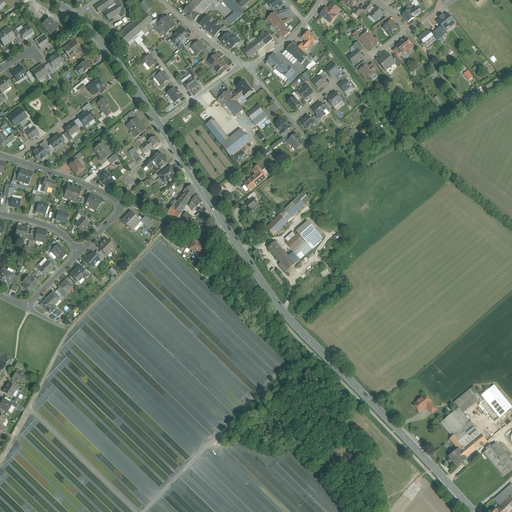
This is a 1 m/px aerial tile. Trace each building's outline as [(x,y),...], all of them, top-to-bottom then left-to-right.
[(104,0),(94,6),(98,13),(101,11),(109,20),(119,14),(115,7),(124,1),(123,0),(104,0)] [(194,0),(192,3),(190,4),(201,15),(211,4),(215,7),(222,0),(226,4),(230,0),(194,0)] [(244,14),(231,0),(230,0),(226,4),(234,13),(232,15),(236,20),(244,14)] [(238,0),(237,2),(236,2),(242,8),(249,2),(247,0),(238,0)] [(271,0),(267,3),(272,10),(277,7),(278,8),(283,5),(279,0),(273,0),(271,1),(271,0)] [(357,0),(356,0),(342,0),(342,1),(351,8),(357,0)] [(131,12),(124,1),(115,7),(119,14),(120,13),(123,17),(131,12)] [(151,9),(145,1),(139,5),(144,12),(144,11),(146,13),(151,9)] [(370,3),(364,10),(367,13),(372,7),(373,6),(370,3)] [(201,15),(190,4),(190,5),(187,8),(184,12),(194,22),(200,15),(201,15)] [(338,10),(331,4),(327,9),(334,15),(338,10)] [(422,4),(417,8),(421,14),(426,10),(422,4)] [(372,7),(367,13),(370,15),(369,16),(376,21),(377,19),(378,19),(379,18),(379,17),(383,13),(376,8),(375,9),(372,7)] [(327,9),(326,8),(320,15),(330,23),(335,16),(334,15),(327,9)] [(359,10),(357,8),(353,13),(358,17),(363,11),(361,9),(359,10)] [(417,8),(411,12),(410,10),(402,15),(408,23),(415,18),(421,14),(417,8)] [(144,12),(117,35),(125,45),(153,21),(146,13),(144,11),(144,12)] [(275,28),(282,22),(274,13),(267,19),(268,19),(270,21),(269,22),(270,22),(272,24),(272,25),(273,25),(275,28)] [(448,15),(446,14),(443,16),(440,18),(440,19),(438,21),(438,23),(441,27),(445,32),(453,25),(453,23),(450,20),(451,18),(448,15)] [(232,15),(226,20),(231,25),(236,20),(232,15)] [(160,22),(156,26),(157,26),(154,28),(161,37),(175,25),(167,17),(160,22)] [(213,22),(207,17),(199,24),(206,30),(207,28),(209,30),(208,31),(215,37),(222,29),(214,21),(213,22)] [(157,18),(149,25),(153,29),(154,28),(157,26),(156,26),(160,22),(157,18)] [(385,18),(380,22),(384,27),(389,23),(385,18)] [(46,22),(42,25),(50,35),(58,29),(57,29),(58,28),(56,25),(55,26),(50,19),(46,22)] [(384,27),(383,28),(386,31),(388,32),(390,34),(392,35),(394,33),(394,31),(397,29),(391,21),(389,23),(384,27)] [(277,31),(276,31),(280,36),(281,35),(283,38),(291,32),(282,22),(275,28),(277,31)] [(28,26),(19,32),(25,41),(34,35),(28,26)] [(441,27),(436,31),(442,38),(447,34),(445,32),(441,27)] [(8,29),(4,32),(0,34),(0,40),(4,46),(15,39),(8,29)] [(174,36),(171,38),(171,39),(170,40),(173,43),(171,44),(173,43),(176,47),(178,46),(183,42),(184,41),(185,42),(186,40),(189,37),(182,29),(174,36)] [(428,30),(418,38),(424,46),(424,45),(427,48),(432,44),(429,41),(433,38),(434,38),(431,35),(428,30)] [(436,31),(431,35),(434,38),(433,38),(437,42),(442,38),(436,31)] [(267,32),(250,45),(256,53),(273,39),(267,32)] [(318,40),(308,32),(302,38),(306,41),(303,45),(306,48),(310,45),(312,47),(318,40)] [(361,37),(356,32),(352,35),(358,42),(361,40),(360,39),(361,37)] [(367,32),(366,34),(364,33),(361,35),(361,37),(360,39),(361,40),(368,49),(373,46),(374,46),(375,45),(375,44),(376,43),(372,38),(372,37),(372,36),(371,36),(367,32)] [(227,44),(234,38),(229,33),(220,40),(225,46),(227,44)] [(44,34),(35,41),(39,46),(48,40),(44,34)] [(140,35),(135,39),(146,53),(149,51),(142,41),(144,40),(140,35)] [(234,38),(227,44),(231,50),(240,42),(235,37),(234,38)] [(403,42),(397,47),(402,54),(406,51),(409,54),(412,52),(411,50),(414,48),(406,38),(403,41),(403,42)] [(74,41),(62,50),(65,54),(66,55),(69,59),(81,50),(74,41)] [(183,42),(178,46),(176,47),(176,48),(179,52),(184,48),(186,46),(183,42)] [(198,42),(191,48),(195,52),(195,53),(197,56),(202,52),(205,49),(198,42)] [(358,42),(353,46),(357,51),(357,50),(359,53),(364,49),(358,42)] [(312,61),(293,43),(286,51),(297,61),(306,68),(312,61)] [(303,45),(302,44),(299,47),(300,48),(299,49),(303,53),(304,52),(305,52),(307,49),(306,48),(303,45)] [(250,45),(243,51),(249,59),(256,53),(250,45)] [(397,47),(392,51),(397,57),(402,54),(397,47)] [(206,48),(205,49),(202,52),(207,58),(211,54),(206,48)] [(357,51),(348,58),(353,64),(356,62),(357,62),(358,61),(358,60),(362,57),(359,53),(357,50),(357,51)] [(297,61),(286,51),(283,55),(293,64),(297,61)] [(207,58),(204,60),(207,63),(208,63),(208,62),(214,57),(211,54),(207,58)] [(288,67),(273,54),(267,62),(281,74),(288,67)] [(387,54),(378,61),(386,72),(395,64),(393,61),(387,54)] [(56,55),(47,61),(51,66),(53,69),(54,68),(62,62),(56,55)] [(151,57),(150,55),(144,60),(149,68),(155,63),(153,60),(153,58),(152,58),(151,57)] [(214,57),(208,62),(208,63),(212,68),(221,60),(220,58),(220,57),(219,55),(217,55),(214,57)] [(403,64),(397,57),(393,61),(395,64),(398,68),(403,64)] [(221,60),(212,68),(217,73),(218,72),(225,66),(226,65),(225,65),(226,64),(224,62),(223,62),(221,60)] [(85,61),(77,67),(78,67),(75,69),(80,75),(83,74),(90,68),(87,64),(85,61)] [(364,61),(356,68),(359,72),(360,72),(366,80),(373,74),(372,73),(376,69),(373,66),(371,67),(369,66),(368,66),(364,61)] [(333,64),(330,67),(328,67),(327,69),(326,70),(326,71),(331,78),(336,74),(339,71),(337,68),(333,64)] [(41,65),(32,72),(38,80),(38,79),(43,76),(43,77),(47,74),(41,65)] [(20,67),(12,73),(11,73),(18,82),(18,81),(22,78),(23,79),(24,78),(22,76),(26,74),(20,66),(20,67)] [(225,66),(218,72),(221,75),(228,69),(225,66)] [(288,67),(281,74),(288,80),(295,72),(288,67)] [(197,76),(192,69),(188,71),(191,76),(192,75),(195,78),(197,76)] [(156,77),(155,77),(155,78),(161,85),(164,83),(168,80),(162,72),(156,77)] [(323,73),(319,76),(324,81),(328,78),(323,73)] [(319,76),(312,82),(318,89),(325,83),(324,81),(319,76)] [(192,77),(183,84),(189,92),(198,85),(192,77)] [(6,79),(0,82),(0,90),(1,92),(11,86),(6,79)] [(97,79),(88,87),(94,95),(99,91),(101,94),(106,90),(97,79)] [(84,81),(73,89),(76,93),(87,84),(86,83),(88,82),(86,80),(84,81)] [(343,82),(338,86),(344,92),(351,86),(349,83),(346,80),(343,82)] [(251,91),(244,82),(237,87),(239,91),(236,93),(240,98),(243,96),(244,97),(251,91)] [(313,93),(307,85),(298,92),(304,100),(313,93)] [(174,88),(167,93),(174,102),(179,99),(181,98),(178,94),(179,94),(179,93),(178,92),(177,92),(174,88)] [(236,93),(233,96),(228,91),(218,99),(223,106),(226,104),(236,117),(244,110),(236,101),(240,98),(236,93)] [(335,93),(327,100),(333,108),(342,101),(339,98),(335,93)] [(438,95),(434,98),(439,104),(443,102),(438,95)] [(64,96),(59,100),(63,105),(68,101),(64,96)] [(348,103),(342,96),(339,98),(342,101),(345,105),(348,103)] [(104,97),(98,102),(102,107),(100,108),(107,117),(111,113),(108,109),(107,110),(105,107),(109,104),(104,97)] [(294,97),(286,103),(293,111),(301,105),(298,101),(294,97)] [(179,99),(174,102),(172,104),(175,108),(182,103),(179,99)] [(328,114),(332,111),(326,104),(323,106),(320,103),(312,110),(317,116),(318,116),(321,120),(328,113),(328,114)] [(259,106),(247,115),(251,121),(263,112),(259,106)] [(18,111),(8,118),(15,127),(19,124),(25,119),(27,118),(23,113),(21,115),(18,111)] [(93,120),(87,112),(78,118),(84,126),(93,120)] [(131,112),(124,117),(128,122),(135,117),(131,112)] [(263,112),(251,121),(255,125),(267,117),(263,112)] [(311,119),(308,116),(300,122),(307,130),(314,124),(315,123),(311,119)] [(320,124),(314,117),(311,119),(315,123),(314,124),(317,126),(320,124)] [(136,118),(127,125),(132,131),(129,133),(132,138),(135,136),(144,129),(144,130),(145,129),(136,118)] [(25,119),(19,124),(21,127),(28,122),(25,119)] [(229,139),(213,119),(205,125),(221,145),(229,139)] [(285,122),(283,119),(276,124),(278,127),(277,128),(280,131),(280,130),(283,134),(290,128),(287,125),(288,125),(285,121),(285,122)] [(72,123),(69,125),(64,129),(67,132),(70,136),(73,133),(73,134),(78,130),(73,122),(72,123)] [(25,133),(30,140),(39,134),(37,132),(34,127),(33,126),(25,133)] [(241,129),(229,139),(221,145),(230,157),(250,141),(241,129)] [(70,136),(67,132),(63,135),(69,142),(72,139),(70,136)] [(0,134),(0,144),(0,145),(1,144),(3,147),(15,139),(12,136),(6,140),(4,136),(4,137),(2,134),(2,133),(0,134)] [(51,145),(54,149),(63,142),(64,141),(61,137),(59,134),(55,137),(52,139),(52,140),(49,142),(51,145)] [(289,135),(282,139),(283,140),(285,142),(286,143),(288,141),(291,138),(289,135)] [(291,138),(288,141),(286,143),(284,144),(287,147),(291,144),(296,150),(303,144),(296,135),(291,138)] [(155,136),(148,141),(148,142),(143,145),(147,150),(152,147),(159,143),(155,136)] [(283,140),(272,148),(273,150),(285,142),(283,140)] [(48,147),(44,142),(39,145),(41,147),(45,153),(45,152),(50,149),(48,147)] [(102,143),(94,149),(98,155),(106,149),(102,143)] [(41,147),(33,154),(36,157),(35,158),(37,161),(40,159),(41,160),(45,157),(44,156),(47,154),(45,152),(45,153),(41,147)] [(106,149),(98,155),(103,160),(110,154),(106,149)] [(140,157),(134,149),(131,151),(137,159),(140,157)] [(160,152),(152,158),(145,164),(146,165),(143,167),(145,170),(148,168),(149,169),(156,163),(158,165),(165,159),(160,152)] [(80,153),(73,158),(75,161),(76,160),(77,161),(83,157),(80,153)] [(115,154),(108,160),(111,165),(118,159),(115,154)] [(165,159),(158,165),(160,168),(167,163),(165,159)] [(75,161),(69,165),(76,174),(79,171),(79,170),(82,167),(77,161),(76,160),(75,161)] [(170,166),(159,175),(165,183),(176,174),(170,166)] [(267,178),(258,166),(254,168),(255,169),(253,171),(255,174),(249,178),(256,187),(267,178)] [(32,174),(20,170),(19,175),(17,180),(17,181),(28,185),(32,174)] [(104,170),(97,175),(99,178),(100,177),(106,173),(104,170)] [(128,172),(120,178),(128,189),(135,184),(129,176),(130,174),(128,172)] [(106,173),(100,177),(102,180),(102,181),(102,182),(103,183),(104,183),(107,187),(112,182),(110,179),(111,179),(111,177),(110,175),(108,175),(106,173)] [(151,176),(146,180),(150,185),(155,182),(151,176)] [(42,186),(40,191),(41,192),(46,193),(47,193),(46,192),(48,188),(54,190),(57,182),(45,178),(42,186)] [(256,187),(249,178),(243,183),(250,192),(256,187)] [(197,193),(191,185),(185,190),(190,198),(191,198),(197,193)] [(65,198),(64,198),(76,202),(78,196),(80,190),(69,186),(66,192),(65,198)] [(185,190),(174,206),(182,212),(185,208),(184,207),(191,198),(190,198),(185,190)] [(303,192),(280,215),(286,222),(309,199),(303,192)] [(101,201),(90,195),(89,198),(86,204),(90,207),(89,208),(96,211),(101,201)] [(198,195),(191,201),(194,205),(196,208),(203,203),(198,195)] [(21,197),(15,196),(12,196),(12,199),(11,199),(10,207),(19,209),(21,197)] [(250,201),(246,204),(251,210),(258,204),(253,198),(250,201)] [(39,203),(38,203),(37,208),(35,211),(45,215),(45,214),(47,215),(48,210),(47,210),(48,206),(39,203)] [(173,205),(168,212),(177,219),(182,212),(174,206),(173,205)] [(86,217),(79,211),(78,213),(82,217),(84,219),(86,217)] [(58,212),(57,216),(56,220),(65,223),(68,215),(63,213),(63,214),(58,212)] [(131,212),(122,221),(132,231),(141,222),(141,221),(131,212)] [(193,217),(186,212),(182,217),(190,222),(193,217)] [(286,222),(280,215),(266,228),(273,236),(287,223),(286,222)] [(84,219),(82,217),(74,225),(81,232),(89,223),(84,219)] [(150,221),(145,217),(141,221),(141,222),(145,226),(150,221)] [(315,230),(307,221),(296,231),(298,233),(296,235),(302,242),(304,240),(315,230)] [(27,228),(17,226),(15,238),(24,240),(26,234),(27,228)] [(315,230),(304,240),(311,249),(312,248),(323,239),(315,230)] [(46,233),(37,231),(36,236),(35,240),(44,242),(45,237),(46,237),(46,236),(46,233)] [(302,242),(296,235),(296,236),(292,239),(288,242),(286,244),(292,251),(302,242)] [(174,238),(171,242),(179,249),(182,245),(174,238)] [(109,242),(106,239),(105,239),(104,240),(104,241),(102,243),(110,252),(114,247),(115,247),(109,242)] [(118,246),(111,240),(109,242),(115,247),(114,247),(115,248),(118,246)] [(302,242),(292,251),(293,252),(292,253),(299,260),(312,249),(312,248),(311,249),(304,240),(302,242)] [(208,248),(194,241),(190,249),(193,251),(192,254),(198,257),(198,256),(203,258),(208,248)] [(275,242),(268,248),(274,255),(281,248),(282,249),(283,248),(277,241),(276,242),(275,242)] [(333,242),(332,242),(330,243),(328,244),(327,246),(327,248),(327,250),(328,252),(329,254),(331,255),(332,255),(334,256),(336,255),(338,254),(339,253),(340,251),(341,249),(341,247),(340,245),(339,244),(337,243),(335,242),(333,242)] [(110,252),(102,243),(100,245),(99,245),(98,246),(98,247),(101,250),(106,256),(110,252)] [(67,253),(58,245),(54,249),(51,252),(60,260),(60,261),(67,253)] [(282,249),(281,248),(274,255),(281,263),(279,265),(286,273),(299,261),(299,260),(292,253),(288,257),(282,249)] [(106,256),(101,250),(99,253),(104,257),(105,259),(107,257),(106,256)] [(99,253),(97,251),(94,254),(99,259),(100,261),(104,257),(99,253)] [(92,253),(88,258),(87,257),(84,260),(92,267),(99,259),(94,254),(92,253)] [(55,264),(49,258),(47,261),(53,266),(55,264)] [(47,261),(38,270),(45,276),(54,267),(53,266),(47,261)] [(79,266),(70,275),(77,282),(78,282),(77,281),(81,276),(84,278),(84,279),(84,280),(89,276),(86,273),(79,266)] [(14,275),(2,269),(0,272),(0,283),(5,286),(7,282),(9,283),(10,281),(11,282),(13,277),(14,275)] [(210,278),(204,273),(201,275),(207,281),(210,278)] [(77,282),(71,275),(68,278),(74,285),(77,282)] [(37,284),(28,276),(24,280),(27,282),(23,286),(29,292),(37,284)] [(65,280),(58,287),(59,288),(64,294),(65,294),(72,286),(65,280)] [(18,287),(13,284),(13,285),(10,290),(16,292),(18,287)] [(59,288),(56,291),(65,299),(67,296),(65,294),(64,294),(59,288)] [(53,292),(41,305),(50,314),(54,310),(51,307),(55,302),(56,303),(60,299),(53,292)] [(56,308),(49,316),(56,321),(63,313),(56,308)] [(17,361),(13,367),(16,369),(18,365),(21,367),(23,364),(25,366),(25,365),(17,361)] [(20,373),(16,371),(12,379),(21,384),(26,377),(23,375),(23,374),(20,373)] [(20,387),(12,382),(10,385),(16,388),(16,389),(18,390),(20,387)] [(10,385),(8,383),(3,392),(11,397),(16,389),(16,388),(10,385)] [(488,405),(473,386),(469,390),(474,396),(484,408),(488,405)] [(511,408),(494,386),(482,396),(500,418),(511,408)] [(469,390),(454,402),(459,408),(474,396),(469,390)] [(425,395),(414,405),(419,412),(426,406),(431,402),(425,395)] [(9,403),(3,399),(0,404),(0,407),(7,412),(11,406),(12,404),(9,403)] [(19,405),(11,400),(9,403),(12,404),(11,406),(16,409),(19,405)] [(431,402),(426,406),(432,413),(437,409),(431,402)] [(499,418),(488,405),(484,408),(495,422),(499,418)] [(459,408),(453,413),(465,427),(470,422),(459,408)] [(465,427),(453,413),(445,419),(456,433),(465,427)] [(456,433),(445,419),(441,423),(452,437),(455,434),(456,433)] [(456,433),(455,434),(465,445),(480,433),(471,422),(456,433)] [(465,445),(455,434),(452,437),(450,439),(453,444),(458,449),(466,458),(487,441),(480,433),(465,445)] [(511,469),(511,462),(496,443),(483,453),(503,477),(511,469)] [(458,449),(452,454),(453,456),(450,458),(457,466),(466,459),(466,458),(458,449)] [(511,484),(494,500),(500,506),(499,507),(503,511),(508,511),(511,509),(511,484)]
